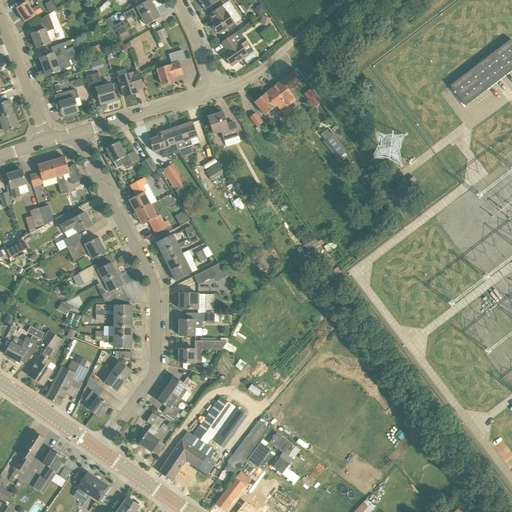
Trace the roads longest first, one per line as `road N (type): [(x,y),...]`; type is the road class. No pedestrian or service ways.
road 1 (residential): [(99,450),(152,376),(155,292),(79,132)]
road 2 (unclassified): [(216,91),(256,74),(344,0)]
road 3 (unclassified): [(79,132),(216,91)]
road 4 (residential): [(47,141),(0,25)]
road 5 (tertiary): [(99,450),(0,382)]
